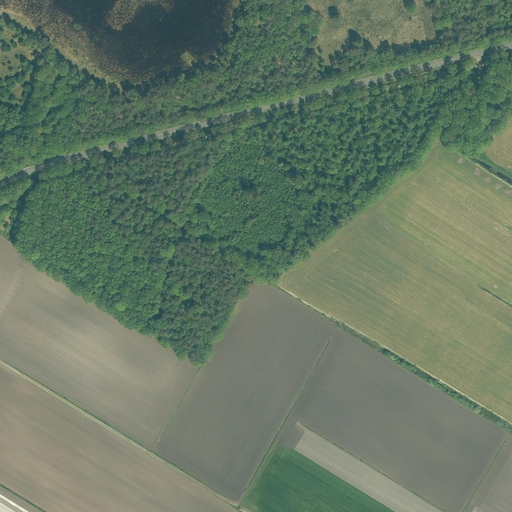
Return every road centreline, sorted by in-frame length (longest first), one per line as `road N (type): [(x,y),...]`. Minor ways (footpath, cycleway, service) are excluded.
road 1 (primary): [(0,183),(67,158),(511,44)]
road 2 (track): [(0,361),(234,504)]
road 3 (track): [(237,114),(177,222),(153,325)]
